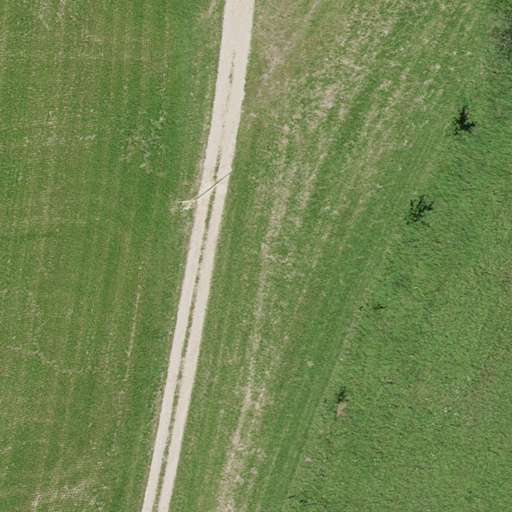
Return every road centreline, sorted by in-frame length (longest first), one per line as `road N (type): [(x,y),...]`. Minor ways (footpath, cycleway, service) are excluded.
road 1 (track): [(152,511),(221,146),(236,0)]
road 2 (track): [(221,146),(317,0)]
